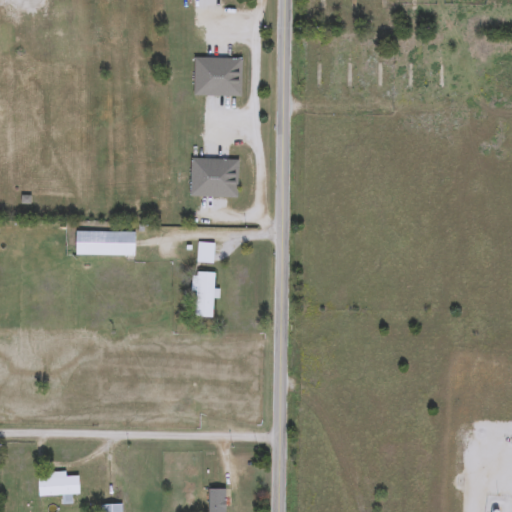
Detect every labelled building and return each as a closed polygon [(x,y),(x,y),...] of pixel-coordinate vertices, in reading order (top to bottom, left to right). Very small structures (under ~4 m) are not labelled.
[(381,0),(381,28),(373,28),(373,0),(381,0)] [(360,48),(360,95),(351,95),(351,48),(360,48)] [(411,50),(422,50),(422,97),(411,97),(411,50)] [(381,81),(381,57),(390,57),(390,94),(376,94),(376,81),(381,81)] [(193,98),(193,60),(241,60),(241,98),(193,98)] [(189,198),(190,161),(238,161),(237,199),(189,198)] [(134,257),(75,257),(75,233),(134,233),(134,257)] [(197,264),(197,244),(212,244),(212,264),(197,264)] [(214,274),(213,319),(193,319),(194,274),(214,274)] [(38,497),(38,478),(78,477),(79,496),(38,497)] [(225,491),(225,511),(208,511),(208,491),(225,491)]
